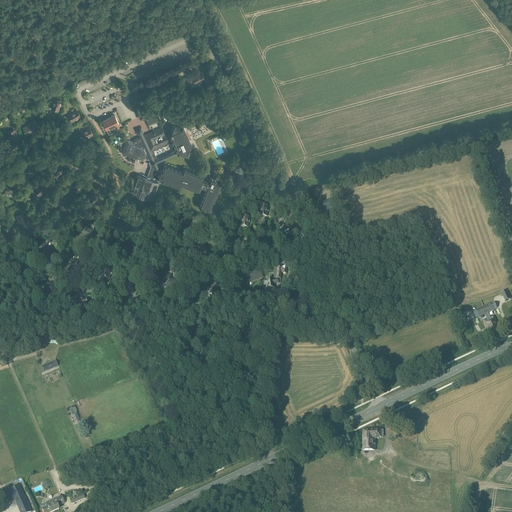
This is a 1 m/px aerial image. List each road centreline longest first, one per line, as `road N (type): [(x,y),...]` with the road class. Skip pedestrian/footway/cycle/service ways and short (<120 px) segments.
road 1 (tertiary): [(339,326),(191,0)]
road 2 (unclassified): [(339,326),(274,307),(222,303),(35,319)]
road 3 (track): [(269,511),(268,459),(247,440),(193,437),(107,485),(65,487)]
road 4 (primary): [(157,511),(379,407)]
road 5 (unknown): [(61,466),(202,413),(215,413),(247,440)]
road 6 (primary): [(379,407),(511,345)]
road 7 (track): [(388,453),(511,484)]
